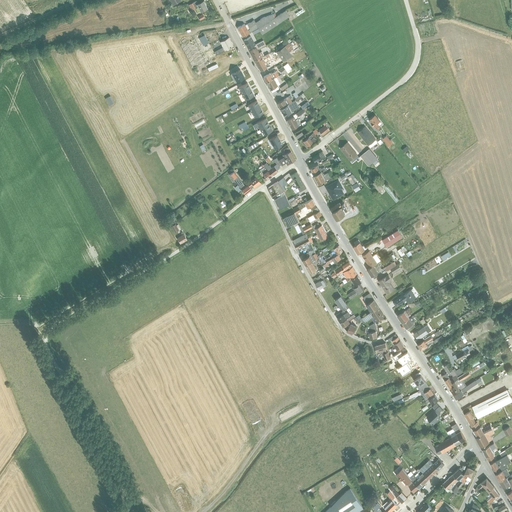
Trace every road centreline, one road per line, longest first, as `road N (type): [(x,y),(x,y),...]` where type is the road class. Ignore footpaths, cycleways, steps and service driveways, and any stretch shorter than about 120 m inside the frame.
road 1 (residential): [(263,186),(47,335),(128,511)]
road 2 (residential): [(263,186),(342,330),(375,343),(400,329)]
road 3 (unclassified): [(301,159),(412,72),(418,50),(405,0)]
road 4 (tertiary): [(400,329),(301,159)]
road 5 (tertiary): [(301,159),(217,0)]
road 6 (tertiary): [(476,443),(400,329)]
